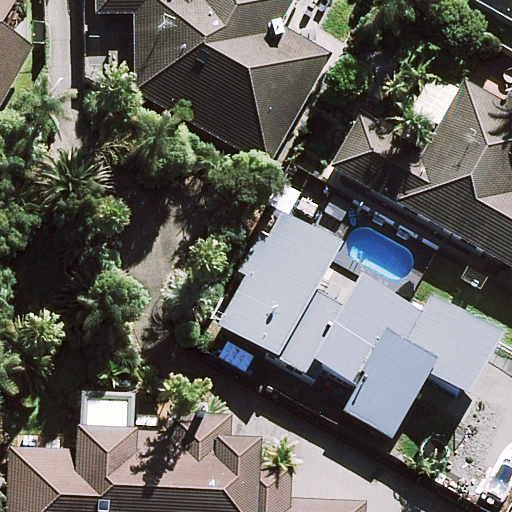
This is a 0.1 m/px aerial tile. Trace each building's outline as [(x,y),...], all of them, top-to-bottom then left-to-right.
[(0,0),(0,136),(42,63),(10,45),(29,10),(18,4),(20,0),(0,0)] [(105,0),(106,29),(144,29),(144,106),(276,179),(339,68),(289,40),(305,10),(286,0),(105,0)] [(511,0),(490,0),(511,12),(511,0)] [(402,74),(366,52),(346,86),(382,108),(402,74)] [(369,131),(340,182),(511,280),(511,118),(472,95),(431,166),(369,131)] [(477,414),(511,352),(438,312),(429,328),(369,295),(353,323),(325,307),(350,262),(281,224),(218,339),(324,397),(331,385),(363,402),(349,426),(403,455),(437,392),(477,414)] [(298,511),(300,484),(269,483),(270,457),(239,456),(240,432),(175,429),(174,449),(139,447),(141,412),(88,409),(85,467),(18,464),(15,511),(298,511)]
